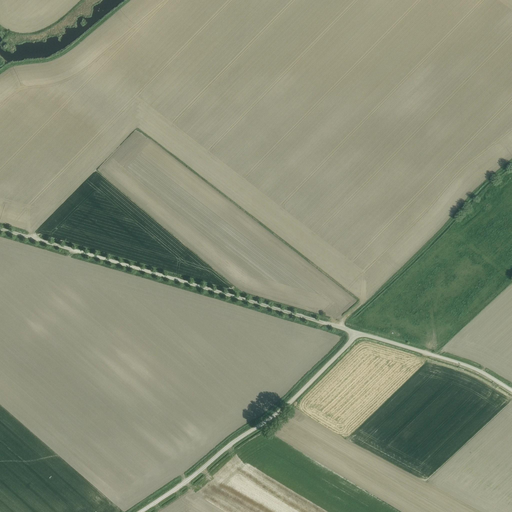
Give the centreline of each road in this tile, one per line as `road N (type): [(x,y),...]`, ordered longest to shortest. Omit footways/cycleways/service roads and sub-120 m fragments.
road 1 (unclassified): [(355,332),(0,228)]
road 2 (unclassified): [(140,511),(276,414),(355,332)]
road 3 (unclassified): [(511,390),(470,366),(355,332)]
